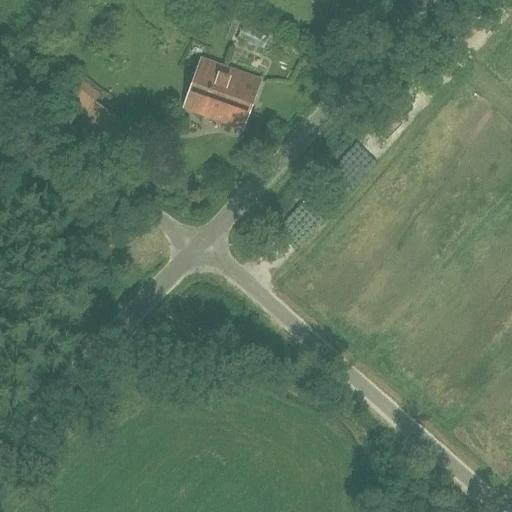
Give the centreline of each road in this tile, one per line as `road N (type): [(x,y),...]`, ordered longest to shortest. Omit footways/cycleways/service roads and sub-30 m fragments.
road 1 (unclassified): [(496,511),(205,245)]
road 2 (unclassified): [(205,245),(422,0)]
road 3 (unclassified): [(0,453),(205,245)]
road 4 (unclassified): [(205,245),(133,201),(0,98)]
